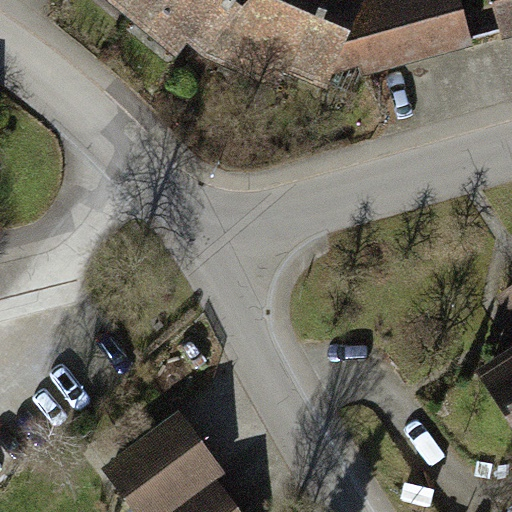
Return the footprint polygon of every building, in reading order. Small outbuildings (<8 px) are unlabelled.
[(150,0),(146,5),(201,51),(213,37),(243,0),(150,0)] [(243,0),(213,37),(325,85),(328,74),(371,59),(356,10),(352,12),(355,0),(243,0)] [(453,0),(390,0),(356,10),(371,59),(374,69),(466,41),(453,0)] [(511,29),(511,0),(498,0),(507,31),(511,29)] [(511,363),(487,379),(511,419),(511,363)] [(182,418),(112,469),(143,511),(160,511),(220,469),(182,418)] [(237,511),(217,485),(181,511),(237,511)]
